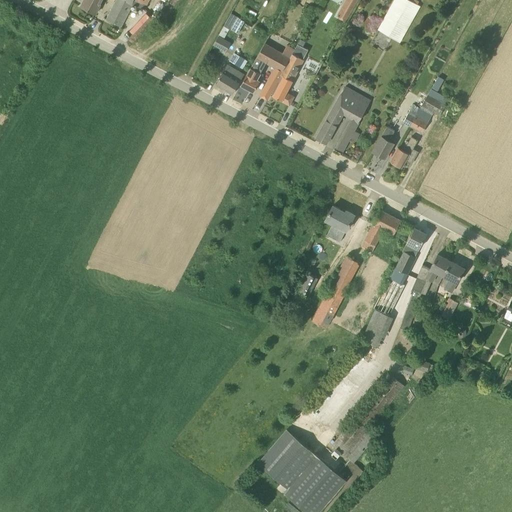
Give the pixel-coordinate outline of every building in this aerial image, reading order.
[(84,0),(81,7),(96,14),(102,0),(84,0)] [(133,4),(144,10),(148,0),(116,0),(107,20),(121,27),(133,4)] [(345,0),(342,7),(351,12),(357,0),(345,0)] [(394,0),(379,30),(400,41),(420,6),(417,5),(419,2),(416,0),(394,0)] [(238,18),(232,30),(238,34),(245,22),(238,18)] [(232,42),(218,35),(213,45),(226,52),(232,42)] [(275,86),(295,50),(288,46),(270,35),(241,85),(254,92),(260,81),(257,79),(266,62),(276,67),(260,95),(268,99),(273,90),(275,86)] [(309,50),(298,44),(295,50),(275,86),(279,87),(274,96),(290,105),(294,97),(286,93),(297,72),(303,59),(309,50)] [(234,53),(229,61),(234,64),(239,56),(234,53)] [(233,94),(245,75),(228,65),(216,84),(233,94)] [(437,91),(444,80),(438,76),(431,88),(437,91)] [(370,100),(344,86),(317,138),(327,143),(342,113),(353,118),(337,148),(336,147),(336,148),(343,151),(350,137),(355,140),(359,133),(354,130),(370,100)] [(420,109),(432,116),(434,113),(439,116),(449,99),(431,89),(419,109),(420,109)] [(410,126),(419,109),(413,105),(403,122),(410,126)] [(422,133),(432,116),(420,109),(419,109),(410,126),(422,133)] [(385,158),(393,144),(389,141),(395,131),(387,127),(373,152),(385,158)] [(410,154),(418,141),(412,137),(404,151),(398,147),(390,161),(402,168),(406,161),(411,164),(415,157),(410,154)] [(325,220),(338,226),(332,238),(340,242),(346,231),(354,215),(346,211),(346,212),(333,206),(325,220)] [(381,210),(365,240),(376,245),(384,230),(394,235),(401,220),(381,210)] [(414,227),(407,242),(394,267),(396,268),(407,274),(416,257),(415,256),(427,233),(414,227)] [(376,245),(365,240),(362,246),(373,252),(376,245)] [(437,272),(443,276),(451,261),(438,254),(430,269),(422,265),(416,278),(412,289),(422,293),(427,280),(432,282),(437,272)] [(341,255),(312,323),(327,329),(356,261),(341,255)] [(464,268),(451,261),(443,276),(450,279),(445,289),(451,292),(457,283),(464,268)] [(309,274),(299,293),(304,296),(305,295),(308,297),(317,279),(314,277),(309,274)] [(390,315),(405,285),(391,278),(375,309),(390,315)] [(436,312),(431,321),(442,326),(447,318),(450,320),(459,302),(449,297),(441,315),(436,312)] [(418,303),(411,300),(400,328),(408,331),(418,303)] [(430,363),(415,359),(412,367),(428,372),(430,363)] [(405,366),(402,372),(411,375),(414,370),(405,366)] [(391,375),(335,442),(332,440),(329,443),(353,463),(375,438),(367,431),(404,386),(391,375)] [(324,420),(352,387),(340,377),(312,410),(324,420)] [(316,454),(287,429),(286,429),(257,463),(287,489),(316,454)] [(320,511),(347,481),(316,454),(287,489),(282,494),(303,511),(320,511)]
